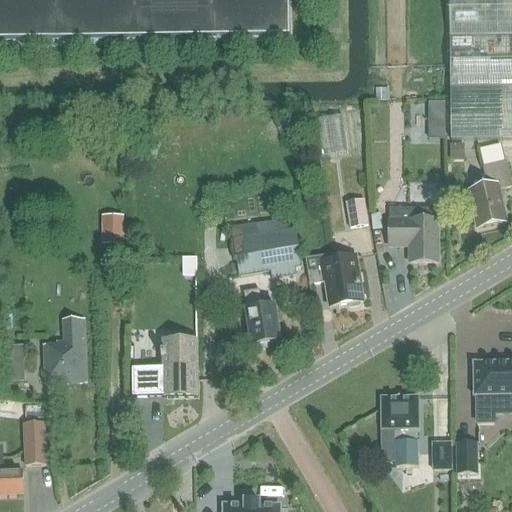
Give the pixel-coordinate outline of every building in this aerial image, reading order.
[(0,0),(0,46),(290,42),(289,0),(0,0)] [(511,0),(449,0),(450,38),(451,142),(511,141),(511,0)] [(348,154),(344,117),(332,119),(337,155),(348,154)] [(499,192),(511,189),(511,186),(507,164),(483,169),(487,189),(468,193),(477,231),(507,224),(499,192)] [(370,226),(366,202),(347,205),(351,229),(370,226)] [(389,248),(410,248),(410,265),(438,265),(438,222),(437,211),(410,210),(390,211),(390,223),(389,223),(389,248)] [(103,218),(104,246),(126,246),(126,218),(103,218)] [(301,268),(295,232),(287,233),(285,221),(230,229),(231,242),(234,242),(240,278),(301,268)] [(356,259),(335,262),(334,257),(306,261),(311,287),(326,284),(330,310),(348,307),(349,309),(350,310),(359,309),(361,307),(360,305),(363,304),(356,259)] [(251,349),(281,344),(275,308),(263,310),(260,292),(244,294),(247,313),(246,313),(251,349)] [(45,387),(87,385),(85,322),(68,323),(69,344),(57,344),(57,348),(43,348),(45,387)] [(163,371),(133,371),(133,399),(164,399),(198,399),(197,342),(188,343),(163,343),(163,370),(163,371)] [(2,384),(25,384),(24,348),(1,349),(2,384)] [(511,364),(473,365),(473,399),(477,399),(477,425),(494,424),(494,409),(510,409),(510,398),(511,397),(511,364)] [(396,469),(402,469),(418,469),(417,431),(418,431),(418,399),(382,400),(382,431),(395,431),(396,469)] [(26,468),(46,467),(44,426),(24,427),(26,468)] [(450,445),(433,445),(433,471),(450,471),(450,445)] [(457,477),(477,477),(477,445),(457,445),(457,477)] [(0,456),(0,497),(24,497),(23,473),(1,474),(0,456)] [(279,511),(280,510),(280,508),(278,508),(259,508),(259,506),(259,504),(257,503),(257,504),(247,504),(247,503),(245,503),(245,506),(245,508),(226,508),(224,507),(224,510),(223,511),(279,511)]
